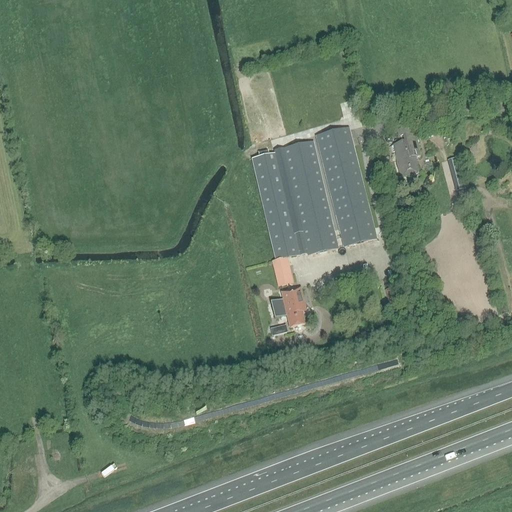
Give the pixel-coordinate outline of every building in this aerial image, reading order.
[(392,153),(395,153),(401,178),(420,173),(415,158),(420,156),(413,126),(396,131),(399,144),(393,146),(393,147),(391,147),(392,153)] [(377,240),(349,129),(315,137),(343,249),(377,240)] [(338,250),(313,143),(282,150),(307,257),(338,250)] [(287,259),(300,256),(276,154),(251,160),(275,262),(273,262),(279,287),(292,284),(287,259)] [(380,165),(389,163),(387,155),(378,157),(380,165)] [(452,159),(457,190),(465,189),(460,157),(452,159)] [(396,288),(386,291),(391,311),(401,308),(396,288)] [(287,317),(290,329),(304,326),(300,309),(304,308),(300,290),(281,294),(283,300),(270,303),(274,320),(287,317)] [(270,328),(272,336),(288,333),(286,325),(270,328)]
